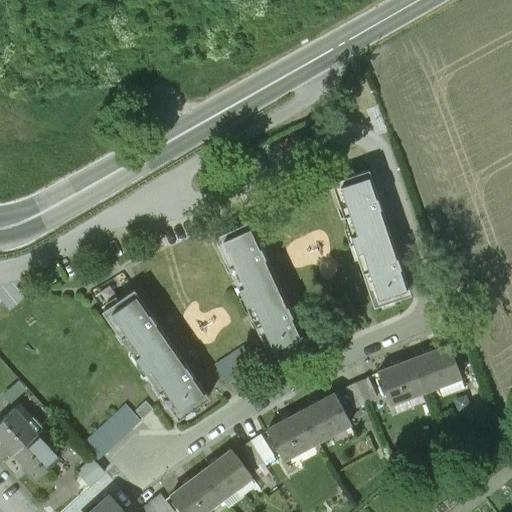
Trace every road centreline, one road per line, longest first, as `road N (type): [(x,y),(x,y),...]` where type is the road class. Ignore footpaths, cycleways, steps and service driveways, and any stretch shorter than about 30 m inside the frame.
road 1 (residential): [(154,457),(188,446),(306,374),(417,327),(435,302),(375,148),(346,133),(197,210),(175,183),(0,276)]
road 2 (motorway): [(310,65),(40,215),(0,228)]
road 3 (secondary): [(425,0),(310,65)]
